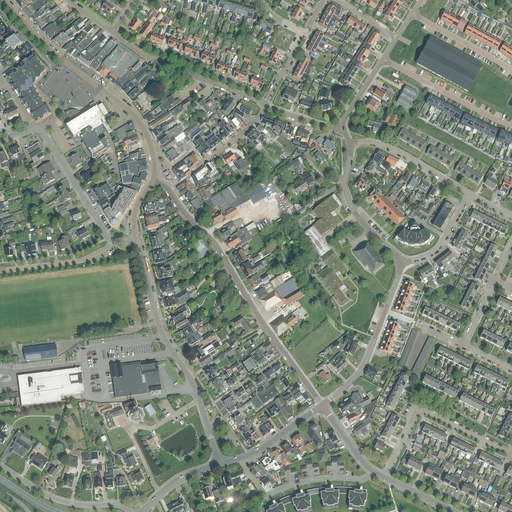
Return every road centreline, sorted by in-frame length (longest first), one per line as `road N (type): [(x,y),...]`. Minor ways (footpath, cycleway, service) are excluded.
road 1 (residential): [(321,405),(211,239),(169,190)]
road 2 (tertiary): [(152,179),(150,145),(128,109),(41,43),(3,0)]
road 3 (tertiary): [(202,410),(157,323),(132,241)]
road 4 (residential): [(384,477),(419,407),(511,453)]
road 5 (residential): [(265,105),(157,63),(112,32)]
road 6 (unclassified): [(321,405),(364,364),(399,263)]
road 7 (residential): [(382,58),(511,125)]
road 8 (unclassified): [(128,511),(52,498),(0,466)]
road 9 (residential): [(112,240),(37,127)]
road 10 (residential): [(469,194),(396,150),(348,142)]
